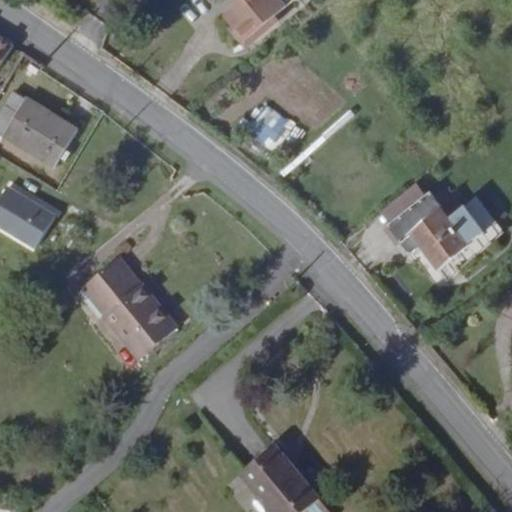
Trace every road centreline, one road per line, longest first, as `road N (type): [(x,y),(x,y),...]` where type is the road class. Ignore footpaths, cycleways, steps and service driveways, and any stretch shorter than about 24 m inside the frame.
road 1 (unclassified): [(0,5),(193,135),(304,232),(511,473)]
road 2 (track): [(55,511),(143,438),(175,375),(276,282),(304,232)]
